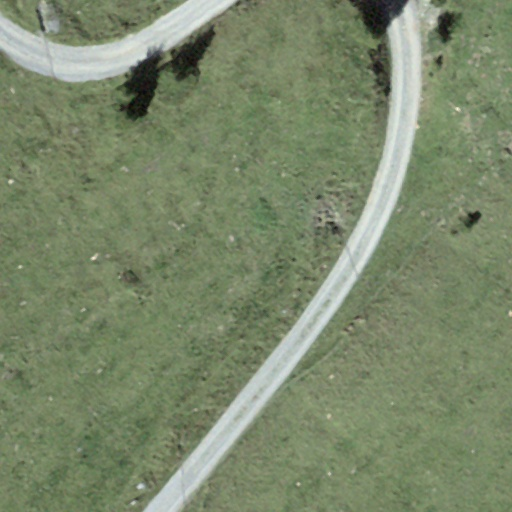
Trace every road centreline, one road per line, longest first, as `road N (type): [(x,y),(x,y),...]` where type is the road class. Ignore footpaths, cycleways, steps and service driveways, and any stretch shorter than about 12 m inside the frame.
road 1 (track): [(154,511),(346,253),(385,176),(395,0)]
road 2 (track): [(197,0),(158,32),(64,51),(0,18)]
